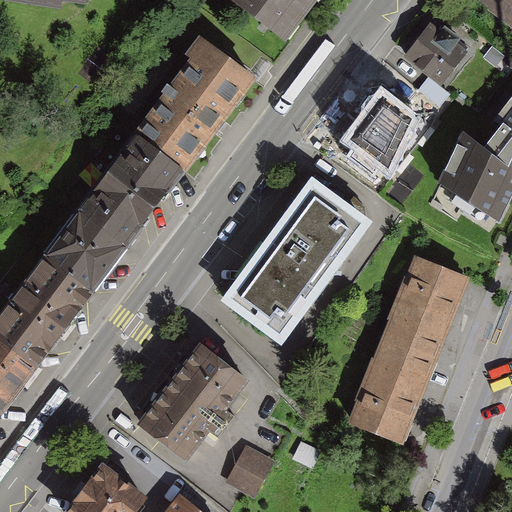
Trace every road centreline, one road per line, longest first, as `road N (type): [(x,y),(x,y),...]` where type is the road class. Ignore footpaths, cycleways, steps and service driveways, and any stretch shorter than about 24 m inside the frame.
road 1 (secondary): [(0,502),(375,0)]
road 2 (residential): [(511,342),(443,511)]
